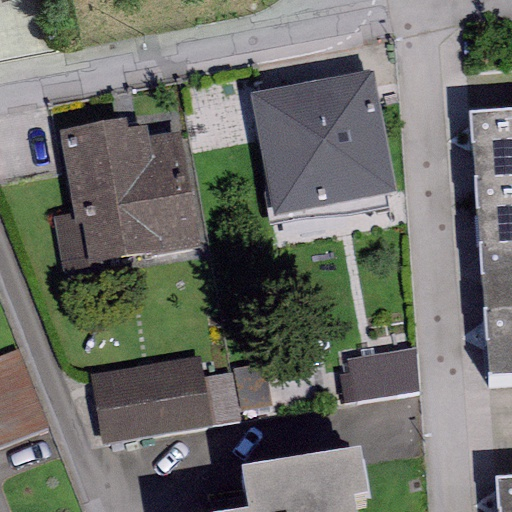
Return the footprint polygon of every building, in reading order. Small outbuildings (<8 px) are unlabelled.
[(0,0),(0,65),(49,51),(34,0),(0,0)] [(375,73),(254,100),(285,240),(406,213),(375,73)] [(184,119),(63,146),(94,286),(215,260),(184,119)] [(511,132),(475,135),(495,403),(511,401),(511,132)] [(359,405),(431,391),(422,347),(351,361),(359,405)] [(15,356),(0,361),(0,446),(43,431),(15,356)] [(87,396),(102,465),(207,442),(192,373),(87,396)] [(362,511),(358,472),(235,484),(237,511),(362,511)]
